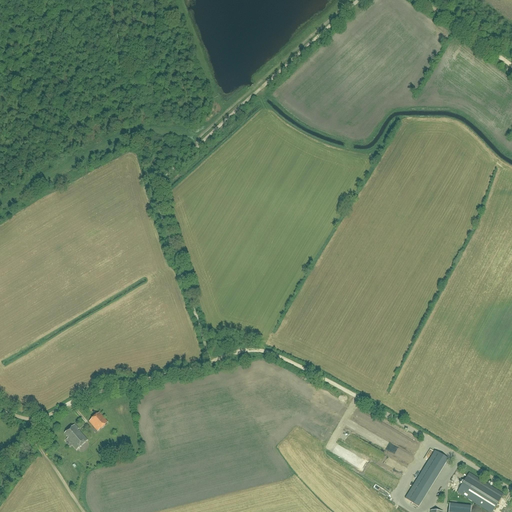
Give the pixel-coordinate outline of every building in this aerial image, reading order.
[(98,431),(108,422),(99,413),(89,422),(98,431)] [(76,450),(87,441),(78,430),(78,429),(75,425),(64,434),(68,438),(67,439),(76,450)] [(405,499),(418,508),(448,461),(434,452),(405,499)] [(406,474),(410,470),(404,466),(401,470),(406,474)] [(457,493),(488,511),(492,511),(503,495),(468,474),(457,493)] [(505,496),(501,505),(508,509),(511,498),(511,495),(509,494),(508,497),(505,496)]
